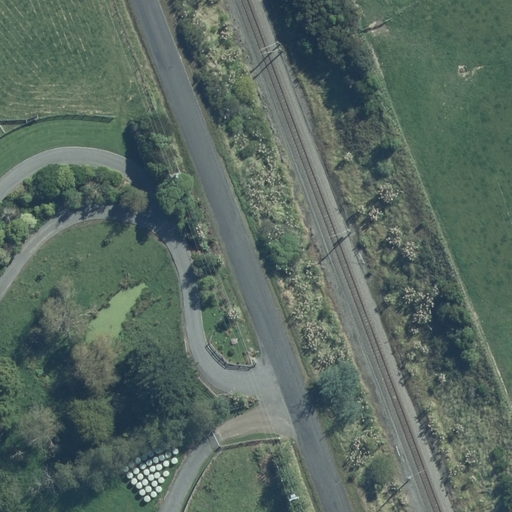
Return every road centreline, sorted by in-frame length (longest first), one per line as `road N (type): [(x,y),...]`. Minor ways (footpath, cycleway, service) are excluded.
road 1 (unclassified): [(147,0),(341,511)]
road 2 (unknown): [(314,438),(270,416),(242,427),(208,462),(187,511)]
